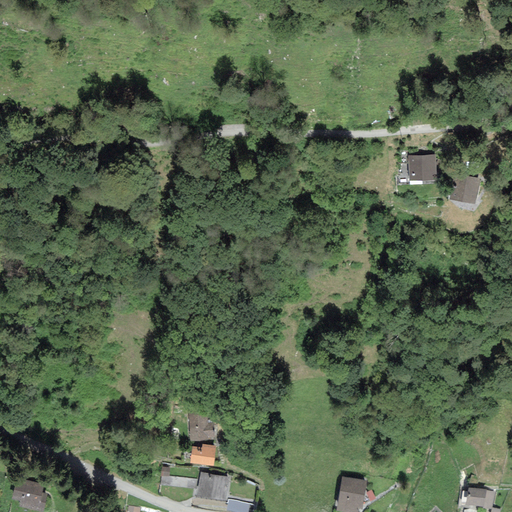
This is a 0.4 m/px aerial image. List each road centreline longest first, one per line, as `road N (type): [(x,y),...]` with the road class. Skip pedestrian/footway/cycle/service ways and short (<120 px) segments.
road 1 (track): [(0,142),(372,132),(511,119)]
road 2 (residential): [(190,511),(0,431)]
